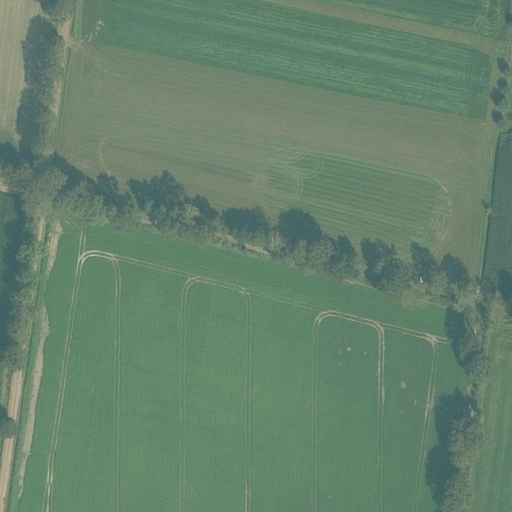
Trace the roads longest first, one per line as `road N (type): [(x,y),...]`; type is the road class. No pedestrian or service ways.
road 1 (track): [(38,193),(511,314)]
road 2 (track): [(38,193),(0,506)]
